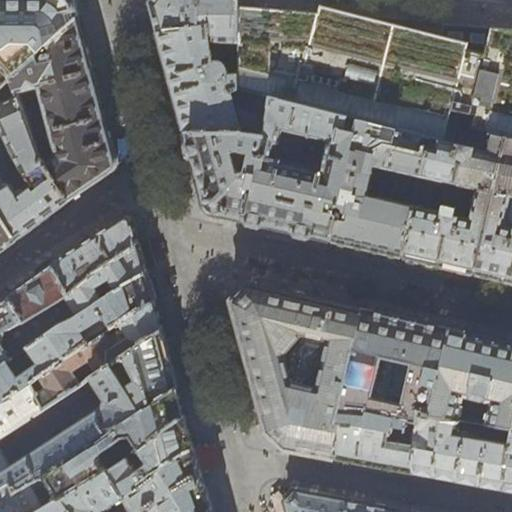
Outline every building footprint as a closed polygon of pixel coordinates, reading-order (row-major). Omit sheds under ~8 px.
[(0,0),(0,63),(2,58),(6,58),(20,49),(20,47),(28,47),(31,50),(36,44),(42,51),(79,17),(77,9),(75,4),(74,3),(75,1),(74,0),(70,0),(71,0),(70,0),(0,0)] [(154,16),(158,32),(207,25),(210,51),(212,50),(232,51),(238,52),(239,6),(238,0),(152,0),(150,3),(154,16)] [(511,134),(511,29),(463,25),(382,18),(315,12),(276,9),(239,6),(238,52),(238,87),(271,96),(347,115),(360,118),(432,136),(447,141),(448,140),(453,113),(474,117),(472,126),(475,127),(508,134),(511,134)] [(91,185),(117,167),(117,164),(100,98),(79,17),(42,51),(14,78),(19,92),(42,86),(53,127),(44,130),(50,151),(58,149),(59,155),(47,164),(70,199),(91,185)] [(171,80),(185,132),(247,131),(266,134),(271,96),(238,87),(238,52),(232,51),(232,58),(223,63),(218,61),(212,60),(212,50),(210,51),(207,25),(158,32),(171,80)] [(0,210),(18,239),(39,223),(71,200),(70,199),(47,164),(43,160),(19,92),(14,78),(6,85),(11,98),(1,102),(0,100),(0,210)] [(204,203),(215,214),(254,223),(298,233),(331,241),(357,130),(345,127),(347,115),(271,96),(266,134),(247,131),(185,132),(191,156),(204,203)] [(429,147),(432,136),(360,118),(357,130),(331,241),(403,257),(419,188),(422,176),(428,147),(429,147)] [(437,264),(475,273),(508,134),(475,127),(470,144),(448,140),(447,141),(432,136),(429,147),(428,147),(422,176),(478,189),(470,218),(455,215),(457,207),(445,205),(443,212),(429,209),(434,191),(419,188),(403,257),(437,264)] [(511,134),(508,134),(475,273),(511,281),(511,134)] [(0,251),(3,250),(18,239),(0,210),(0,251)] [(87,240),(53,262),(70,293),(96,273),(96,271),(139,242),(135,229),(132,216),(128,215),(87,240)] [(0,404),(31,384),(155,301),(151,288),(145,263),(139,242),(96,271),(96,273),(70,293),(24,320),(0,333),(0,404)] [(28,280),(8,294),(24,320),(70,293),(53,262),(28,280)] [(343,423),(338,421),(363,309),(343,305),(249,282),(232,300),(238,324),(253,380),(261,408),(267,431),(286,448),(314,454),(336,458),(343,423)] [(0,299),(0,333),(24,320),(8,294),(0,299)] [(159,316),(155,301),(31,384),(45,408),(88,380),(80,367),(90,359),(99,372),(163,330),(159,316)] [(382,314),(363,309),(338,421),(343,423),(344,421),(394,430),(395,424),(406,426),(408,419),(419,421),(420,413),(432,415),(451,329),(431,325),(407,319),(382,314)] [(511,343),(493,339),(451,329),(432,415),(458,419),(459,413),(488,420),(487,423),(501,426),(511,427),(511,343)] [(166,343),(163,330),(99,372),(93,376),(100,388),(110,403),(11,466),(0,447),(0,438),(46,410),(45,408),(31,384),(0,404),(0,511),(22,511),(16,491),(46,473),(179,388),(173,368),(166,343)] [(182,399),(179,388),(46,473),(16,491),(22,511),(35,511),(107,469),(187,417),(182,399)] [(440,478),(503,490),(511,435),(511,427),(501,426),(498,441),(455,435),(457,426),(458,426),(459,426),(462,426),(463,426),(464,426),(467,429),(486,432),(487,424),(458,419),(432,415),(420,413),(419,421),(416,446),(414,473),(440,478)] [(190,430),(187,417),(107,469),(125,494),(195,448),(190,430)] [(375,466),(414,473),(416,446),(386,440),(386,435),(390,434),(393,432),(394,430),(344,421),(343,423),(336,458),(375,466)] [(511,491),(511,435),(503,490),(511,491)] [(209,511),(212,510),(203,476),(195,448),(125,494),(107,469),(35,511),(209,511)] [(287,507),(288,511),(397,511),(398,509),(346,499),(296,489),(286,500),(287,507)]
